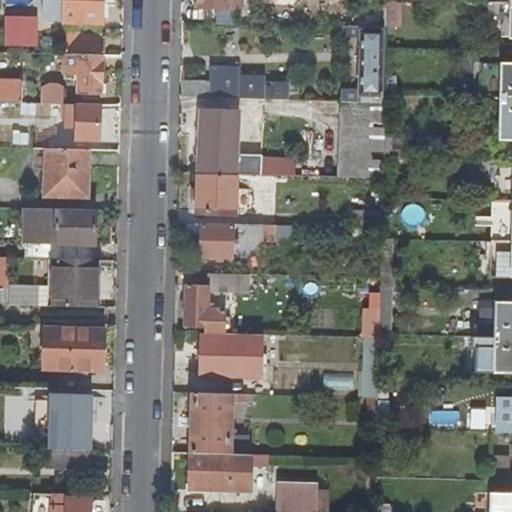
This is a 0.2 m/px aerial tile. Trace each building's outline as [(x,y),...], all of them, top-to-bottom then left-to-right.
[(64,0),(64,24),(102,24),(102,0),(64,0)] [(374,0),(374,24),(387,25),(387,17),(387,0),(374,0)] [(387,0),(387,17),(400,17),(400,0),(387,0)] [(511,1),(503,1),(503,14),(511,14),(511,1)] [(361,31),(360,88),(343,88),(343,101),(385,102),(385,83),(381,82),(382,31),(361,31)] [(65,35),(65,55),(101,56),(102,35),(65,35)] [(79,74),(79,94),(83,94),(92,94),(106,94),(106,85),(100,85),(101,56),(65,55),(64,73),(79,74)] [(503,98),(502,139),(511,139),(511,63),(504,63),(503,87),(498,87),(498,98),(503,98)] [(219,70),(219,82),(181,81),(181,97),(238,98),(238,70),(219,70)] [(0,104),(22,105),(22,83),(0,82),(0,104)] [(42,90),(42,105),(61,106),(61,90),(42,90)] [(343,101),(342,175),(383,176),(384,163),(384,151),(384,138),(385,102),(343,101)] [(78,128),(78,141),(98,142),(98,108),(80,108),(80,120),(76,120),(76,128),(78,128)] [(202,111),(200,172),(261,173),(258,156),(233,155),(235,112),(202,111)] [(384,138),(384,151),(392,151),(392,138),(384,138)] [(45,170),(44,197),(88,199),(89,152),(34,150),(34,170),(45,170)] [(384,151),(384,163),(401,164),(402,151),(392,151),(384,151)] [(511,166),(497,166),(496,201),(511,201),(511,166)] [(199,172),(198,212),(237,213),(238,179),(261,179),(261,173),(200,172),(199,172)] [(353,196),(352,210),(382,211),(382,196),(353,196)] [(494,201),(493,242),(488,242),(487,247),(493,247),(492,277),(511,277),(511,201),(496,201),(494,201)] [(25,209),(24,259),(53,260),(95,261),(96,211),(25,209)] [(352,210),(351,226),(382,227),(382,211),(352,210)] [(199,223),(199,257),(231,257),(231,247),(260,248),(260,240),(274,240),(275,229),(275,225),(199,223)] [(382,240),(381,274),(392,274),(393,240),(382,240)] [(0,258),(0,285),(8,286),(9,258),(0,258)] [(53,260),(52,307),(95,308),(97,261),(95,261),(53,260)] [(214,274),(214,291),(226,291),(248,292),(248,274),(214,274)] [(187,286),(186,327),(206,328),(206,334),(226,334),(226,310),(213,309),(213,304),(208,303),(208,291),(208,286),(187,286)] [(380,287),(380,311),(379,335),(390,335),(391,288),(380,287)] [(208,303),(213,304),(213,309),(226,310),(226,291),(214,291),(208,291),(208,303)] [(478,337),(477,372),(511,372),(511,301),(497,302),(496,337),(478,337)] [(366,310),(365,337),(379,337),(379,335),(380,311),(366,310)] [(52,330),(51,369),(75,369),(75,375),(88,375),(88,370),(104,370),(105,331),(52,330)] [(202,336),(201,375),(262,377),(263,337),(226,337),(202,336)] [(341,336),(341,350),(363,351),(363,337),(341,336)] [(378,388),(378,396),(388,396),(388,382),(378,381),(378,388)] [(364,387),(364,396),(367,396),(378,396),(378,388),(364,387)] [(194,393),(192,453),(250,454),(251,435),(232,435),(233,393),(194,393)] [(367,396),(367,417),(377,417),(378,396),(367,396)] [(52,398),(51,449),(91,450),(92,399),(52,398)] [(511,433),(511,398),(498,398),(497,433),(511,433)] [(47,449),(46,466),(90,467),(91,450),(51,449),(47,449)] [(192,453),(191,490),(228,490),(228,489),(233,489),(234,475),(228,475),(229,466),(242,466),(242,464),(268,465),(268,454),(250,454),(192,453)] [(277,483),(276,511),(316,511),(317,483),(277,483)] [(511,511),(511,493),(491,493),(490,511),(511,511)] [(51,494),(50,511),(90,511),(91,500),(68,499),(68,495),(51,494)] [(374,511),(390,511),(390,503),(375,502),(374,511)]
